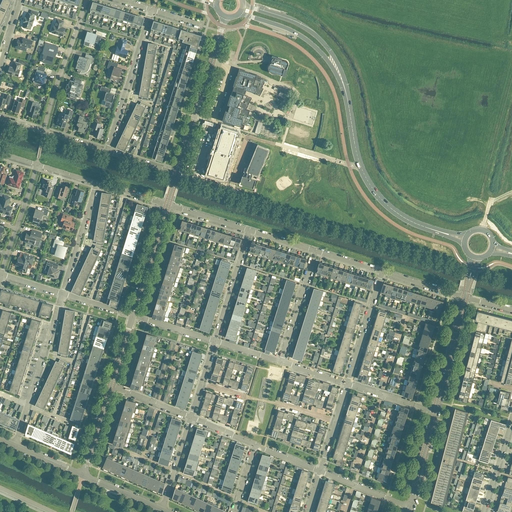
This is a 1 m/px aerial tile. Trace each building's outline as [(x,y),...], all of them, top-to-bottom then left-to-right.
[(94,15),(98,3),(93,2),(89,13),(94,15)] [(99,16),(102,5),(98,3),(94,15),(99,16)] [(103,17),(107,6),(102,5),(99,16),(103,17)] [(108,19),(112,8),(107,6),(103,17),(108,19)] [(113,20),(116,9),(112,8),(108,19),(113,20)] [(117,22),(121,11),(116,9),(113,20),(117,22)] [(34,19),(34,18),(35,15),(38,16),(39,13),(31,10),(30,14),(27,13),(26,16),(25,16),(23,24),(24,24),(23,27),(30,29),(31,26),(32,26),(34,19)] [(122,23),(125,12),(121,11),(117,22),(122,23)] [(126,25),(130,13),(125,12),(122,23),(126,25)] [(131,26),(135,15),(130,13),(126,25),(131,26)] [(136,28),(139,16),(135,15),(131,26),(136,28)] [(140,29),(144,18),(139,16),(136,28),(140,29)] [(61,27),(63,21),(57,19),(55,25),(54,25),(54,26),(53,26),(53,27),(52,28),(52,29),(52,30),(52,31),(52,32),(52,33),(62,36),(65,28),(61,27)] [(155,34),(159,22),(154,21),(150,32),(155,34)] [(160,35),(163,24),(159,22),(155,34),(160,35)] [(164,36),(168,25),(163,24),(160,35),(164,36)] [(169,38),(172,27),(168,25),(164,36),(169,38)] [(173,39),(177,28),(172,27),(169,38),(173,39)] [(178,41),(182,29),(177,28),(173,39),(178,41)] [(197,35),(196,35),(195,36),(194,33),(182,29),(178,41),(179,40),(188,42),(187,45),(197,48),(200,36),(198,36),(197,35)] [(99,43),(101,36),(87,32),(88,32),(84,45),(89,46),(90,41),(94,43),(94,42),(99,43)] [(30,49),(31,45),(32,41),(23,38),(22,42),(18,40),(16,48),(26,51),(27,48),(30,49)] [(128,51),(124,49),(127,40),(121,39),(118,47),(117,47),(116,50),(115,51),(115,53),(113,59),(118,61),(119,56),(121,56),(121,57),(126,58),(128,51)] [(55,57),(57,51),(58,47),(46,43),(43,53),(45,54),(43,61),(48,63),(48,62),(52,64),(54,56),(55,57)] [(89,68),(90,64),(92,64),(94,56),(86,54),(85,58),(80,56),(79,56),(77,62),(78,62),(76,68),(78,68),(77,71),(78,71),(78,72),(79,72),(80,73),(80,74),(80,73),(81,73),(82,73),(83,73),(84,73),(85,72),(86,72),(87,71),(88,70),(88,69),(89,69),(89,68)] [(285,61),(284,61),(281,60),(282,59),(272,55),(271,58),(270,62),(271,63),(270,63),(270,64),(269,64),(269,65),(269,66),(268,66),(268,67),(268,68),(268,69),(269,70),(269,71),(270,72),(271,73),(272,74),(273,74),(274,74),(275,74),(276,74),(282,76),(285,77),(287,69),(287,66),(288,66),(288,65),(288,64),(288,63),(288,62),(287,62),(287,61),(286,61),(285,61)] [(8,73),(18,76),(20,70),(19,70),(21,64),(23,65),(24,61),(19,60),(18,63),(14,62),(13,68),(10,67),(8,73)] [(120,74),(122,69),(117,68),(118,64),(109,61),(107,68),(113,70),(110,79),(114,80),(113,81),(119,83),(118,83),(119,78),(118,78),(119,74),(120,74)] [(46,77),(46,75),(44,74),(45,69),(38,67),(36,72),(35,77),(33,78),(32,80),(34,83),(36,84),(38,83),(43,84),(45,84),(47,77),(46,77)] [(188,75),(190,71),(180,68),(177,67),(176,71),(178,72),(188,75)] [(252,98),(244,94),(246,90),(251,92),(259,96),(263,89),(262,88),(266,80),(257,75),(248,72),(239,69),(237,76),(236,76),(233,86),(234,86),(231,95),(230,95),(227,104),(228,105),(226,111),(225,110),(222,121),(232,124),(241,126),(242,123),(245,125),(247,126),(250,116),(248,115),(249,111),(246,109),(252,98)] [(79,97),(83,84),(81,83),(82,80),(74,78),(73,81),(70,80),(69,84),(67,84),(66,89),(67,89),(66,93),(69,94),(68,97),(75,100),(76,97),(79,97)] [(112,103),(114,94),(110,93),(111,89),(101,86),(100,90),(106,92),(104,100),(106,101),(105,106),(110,107),(111,102),(112,103)] [(147,100),(149,93),(140,91),(139,96),(142,96),(142,99),(147,100)] [(8,105),(11,96),(4,94),(3,98),(0,97),(0,106),(4,108),(5,104),(8,105)] [(23,109),(26,100),(20,98),(19,101),(15,100),(12,111),(19,113),(20,108),(23,109)] [(37,112),(38,108),(35,107),(35,106),(36,103),(30,101),(27,110),(30,111),(29,116),(35,118),(37,114),(38,113),(37,112)] [(143,112),(147,105),(141,102),(140,105),(137,104),(135,108),(143,112)] [(178,107),(168,104),(166,104),(165,108),(167,109),(177,112),(178,107)] [(141,116),(143,112),(135,108),(133,112),(141,116)] [(65,127),(68,118),(71,118),(73,111),(68,110),(66,111),(65,114),(62,113),(59,114),(57,123),(59,126),(60,126),(65,127)] [(297,122),(304,124),(308,112),(302,110),(297,122)] [(139,121),(141,116),(133,112),(131,117),(139,121)] [(85,133),(88,122),(84,121),(84,119),(85,118),(85,117),(84,117),(84,116),(83,116),(80,115),(80,114),(77,113),(73,125),(79,127),(78,131),(77,131),(85,133)] [(137,125),(139,121),(131,117),(129,121),(137,125)] [(135,129),(137,125),(129,121),(127,125),(135,129)] [(101,138),(103,129),(100,128),(101,124),(94,122),(92,128),(96,129),(93,136),(101,138)] [(161,122),(159,127),(161,127),(171,130),(173,126),(163,123),(161,122)] [(254,134),(259,136),(263,125),(258,123),(254,134)] [(133,134),(135,129),(127,125),(125,130),(133,134)] [(222,128),(207,173),(223,178),(238,133),(222,128)] [(131,138),(133,134),(125,130),(122,134),(131,138)] [(129,142),(131,138),(122,134),(120,139),(129,142)] [(168,140),(158,136),(156,136),(154,140),(157,141),(167,144),(168,140)] [(127,147),(129,142),(120,139),(118,143),(127,147)] [(124,151),(127,147),(118,143),(116,147),(124,151)] [(257,175),(268,150),(258,146),(247,171),(248,171),(246,177),(242,175),(239,184),(250,187),(249,188),(250,188),(250,187),(253,188),(254,186),(256,180),(251,178),(253,173),(257,175)] [(162,161),(164,153),(154,150),(152,158),(162,161)] [(20,184),(23,173),(16,171),(14,177),(14,176),(13,177),(13,178),(10,177),(7,185),(14,187),(15,188),(17,189),(18,188),(19,188),(19,187),(20,187),(20,185),(20,184)] [(54,186),(51,185),(52,182),(44,179),(43,182),(44,183),(42,190),(45,191),(44,196),(50,198),(54,186)] [(66,197),(69,187),(62,185),(61,188),(58,187),(55,196),(61,198),(62,195),(66,197)] [(81,202),(84,192),(77,190),(76,194),(74,195),(72,194),(69,204),(76,205),(77,201),(81,202)] [(8,206),(10,197),(3,195),(1,204),(0,203),(0,211),(7,214),(7,215),(10,216),(11,213),(10,213),(12,207),(8,206)] [(145,215),(147,207),(137,204),(135,211),(145,215)] [(41,219),(43,214),(47,216),(49,209),(42,208),(41,211),(35,209),(34,214),(35,214),(34,218),(33,218),(31,222),(39,224),(41,218),(41,219)] [(68,221),(70,216),(63,214),(61,221),(64,222),(62,228),(66,229),(65,230),(66,230),(68,231),(69,231),(69,230),(72,231),(74,223),(68,221)] [(184,232),(187,222),(182,220),(179,230),(184,232)] [(40,241),(42,233),(32,230),(30,235),(26,233),(25,238),(24,241),(28,242),(28,244),(30,244),(31,244),(34,244),(35,241),(36,240),(40,241)] [(102,245),(104,237),(95,236),(94,241),(97,241),(96,244),(102,245)] [(239,248),(241,239),(236,237),(233,247),(239,248)] [(63,258),(67,247),(63,246),(64,242),(55,240),(53,247),(57,248),(55,255),(63,258)] [(253,254),(257,244),(252,242),(248,252),(253,254)] [(185,253),(186,248),(175,244),(173,249),(182,252),(185,253)] [(258,255),(262,245),(257,244),(253,254),(258,255)] [(263,257),(266,247),(262,245),(258,255),(263,257)] [(98,256),(101,249),(96,246),(94,249),(92,247),(90,252),(98,256)] [(268,258),(271,248),(266,247),(263,257),(268,258)] [(273,260),(276,250),(271,248),(268,258),(273,260)] [(278,261),(281,251),(276,250),(273,260),(278,261)] [(283,263),(286,253),(281,251),(278,261),(283,263)] [(96,260),(98,256),(90,252),(88,256),(96,260)] [(288,264),(291,254),(286,253),(283,263),(288,264)] [(23,254),(22,258),(18,257),(16,265),(19,266),(18,270),(29,274),(34,257),(23,254)] [(181,262),(183,258),(181,257),(172,254),(170,259),(179,262),(181,262)] [(293,266),(296,256),(291,254),(288,264),(293,266)] [(94,265),(96,260),(88,256),(86,261),(94,265)] [(298,267),(301,257),(296,256),(293,266),(298,267)] [(303,269),(306,259),(301,257),(298,267),(303,269)] [(227,260),(222,258),(221,261),(219,260),(218,265),(220,265),(229,268),(230,263),(227,262),(227,260)] [(57,277),(59,271),(58,270),(58,269),(57,269),(58,265),(48,261),(45,270),(49,271),(47,275),(51,276),(51,278),(55,279),(55,277),(56,278),(56,277),(57,277)] [(92,269),(94,265),(86,261),(84,265),(92,269)] [(321,275),(324,265),(319,263),(316,273),(321,275)] [(90,273),(92,269),(84,265),(82,269),(90,273)] [(326,276),(329,266),(324,265),(321,275),(326,276)] [(331,278),(334,268),(329,266),(326,276),(331,278)] [(336,279),(339,269),(334,268),(331,278),(336,279)] [(88,278),(90,273),(82,269),(79,274),(88,278)] [(179,272),(176,272),(167,269),(166,274),(177,277),(179,272)] [(340,281),(344,271),(339,269),(336,279),(340,281)] [(345,282),(349,272),(344,271),(340,281),(345,282)] [(344,286),(349,287),(350,284),(353,274),(349,272),(345,282),(344,286)] [(86,282),(88,278),(79,274),(77,278),(86,282)] [(175,282),(177,277),(166,274),(164,279),(175,282)] [(350,284),(349,287),(354,289),(355,285),(358,275),(353,274),(350,284)] [(360,287),(363,277),(358,275),(355,285),(360,287)] [(365,288),(368,278),(363,277),(360,287),(365,288)] [(84,286),(86,282),(77,278),(75,283),(84,286)] [(370,290),(373,280),(368,278),(365,288),(370,290)] [(174,287),(175,282),(164,279),(163,283),(174,287)] [(82,291),(84,286),(75,283),(73,287),(82,291)] [(172,292),(174,287),(163,283),(161,288),(172,292)] [(385,294),(388,285),(383,283),(380,293),(385,294)] [(395,300),(398,288),(393,286),(390,296),(390,298),(395,300)] [(80,295),(82,291),(73,287),(71,291),(80,295)] [(170,297),(172,292),(161,288),(159,293),(169,296),(170,297)] [(400,301),(400,299),(403,289),(398,288),(395,300),(400,301)] [(8,303),(12,292),(7,291),(3,302),(8,303)] [(13,305),(17,294),(12,292),(8,303),(13,305)] [(19,306),(22,296),(17,294),(13,305),(19,306)] [(24,308),(27,297),(22,296),(19,306),(24,308)] [(29,310),(32,299),(27,297),(24,308),(29,310)] [(169,302),(167,301),(158,298),(156,303),(166,306),(168,307),(169,302)] [(434,312),(435,309),(438,300),(433,298),(430,308),(429,310),(434,312)] [(34,311),(37,300),(32,299),(29,310),(34,311)] [(218,302),(209,300),(207,299),(206,304),(207,305),(217,307),(218,302)] [(39,313),(43,302),(37,300),(34,311),(39,313)] [(440,311),(443,302),(438,300),(435,309),(440,311)] [(44,314),(48,304),(43,302),(39,313),(44,314)] [(168,307),(166,306),(156,303),(155,308),(164,311),(166,311),(168,307)] [(50,316),(53,305),(48,304),(44,314),(50,316)] [(247,308),(244,308),(244,307),(236,305),(234,309),(243,312),(245,313),(247,308)] [(164,316),(166,311),(164,311),(155,308),(153,313),(164,316)] [(10,316),(11,312),(2,310),(1,315),(14,319),(14,318),(10,316)] [(491,319),(492,314),(477,311),(476,315),(491,319)] [(163,321),(164,316),(153,313),(152,318),(163,321)] [(402,316),(394,313),(393,316),(396,317),(395,320),(400,322),(402,316)] [(494,327),(497,316),(492,314),(491,319),(490,324),(489,326),(494,327)] [(490,324),(491,319),(476,315),(474,320),(478,321),(488,323),(488,324),(490,324)] [(109,330),(111,323),(101,319),(99,327),(109,330)] [(7,327),(8,323),(0,320),(0,326),(10,329),(11,328),(7,327)] [(485,333),(488,324),(488,323),(478,321),(476,330),(475,330),(475,331),(485,333)] [(37,332),(38,327),(26,323),(25,324),(30,326),(28,329),(37,332)] [(434,332),(435,326),(426,323),(424,329),(434,332)] [(432,337),(434,332),(424,329),(422,334),(432,337)] [(233,343),(236,335),(227,332),(226,337),(230,338),(229,342),(233,343)] [(34,342),(35,337),(22,333),(22,334),(26,336),(25,340),(34,342)] [(156,342),(158,337),(147,334),(145,339),(154,342),(156,342)] [(431,342),(432,337),(422,334),(421,339),(431,342)] [(429,347),(431,342),(421,339),(419,344),(429,347)] [(30,353),(32,347),(19,343),(19,345),(23,346),(22,350),(30,353)] [(155,347),(153,346),(144,344),(142,349),(151,351),(153,352),(155,347)] [(427,352),(429,347),(419,344),(418,349),(427,352)] [(274,352),(275,347),(267,345),(265,349),(266,350),(265,353),(269,354),(270,351),(274,352)] [(67,357),(68,349),(59,348),(58,353),(61,353),(61,356),(67,357)] [(200,360),(202,354),(197,353),(198,350),(192,348),(191,352),(193,352),(191,357),(200,360)] [(153,352),(151,351),(142,349),(141,353),(150,356),(152,357),(153,352)] [(426,357),(427,352),(418,349),(416,354),(426,357)] [(27,363),(29,358),(16,354),(16,355),(20,356),(19,360),(27,363)] [(424,363),(426,358),(426,357),(416,354),(414,360),(424,363)] [(227,367),(229,361),(217,357),(217,358),(214,369),(220,370),(221,365),(227,367)] [(150,362),(148,361),(139,358),(138,363),(147,366),(149,367),(150,362)] [(62,370),(66,362),(60,359),(59,362),(56,361),(54,366),(62,370)] [(422,368),(424,363),(414,360),(413,365),(422,368)] [(239,371),(241,365),(229,361),(227,367),(226,372),(231,374),(233,369),(239,371)] [(147,372),(149,367),(147,366),(138,363),(136,368),(147,372)] [(24,373),(26,368),(13,364),(12,365),(17,367),(15,371),(24,373)] [(250,380),(253,369),(254,369),(241,365),(239,371),(245,373),(244,378),(250,380)] [(421,373),(422,368),(413,365),(411,370),(421,373)] [(60,374),(62,370),(54,366),(52,370),(60,374)] [(146,376),(147,372),(136,368),(135,373),(146,376)] [(218,376),(220,370),(214,369),(211,379),(210,379),(219,382),(219,384),(218,383),(218,384),(223,385),(222,385),(223,383),(222,383),(224,378),(224,377),(218,376)] [(58,378),(60,374),(52,370),(50,374),(58,378)] [(419,378),(421,373),(411,370),(409,375),(419,378)] [(236,381),(230,379),(231,374),(226,372),(224,377),(224,378),(222,383),(223,383),(231,386),(230,387),(229,387),(234,389),(236,381)] [(144,381),(146,376),(135,373),(133,378),(142,381),(144,381)] [(300,383),(303,375),(299,374),(298,374),(299,375),(299,376),(290,373),(289,373),(290,374),(287,384),(293,386),(294,381),(300,383)] [(370,376),(367,376),(359,373),(357,378),(362,379),(360,383),(367,385),(370,376)] [(21,384),(22,378),(10,374),(9,376),(13,377),(12,381),(21,384)] [(56,383),(58,378),(50,374),(48,379),(56,383)] [(311,392),(314,381),(306,378),(306,377),(307,377),(303,375),(300,383),(307,385),(305,390),(311,392)] [(418,383),(419,378),(409,375),(408,380),(418,383)] [(193,384),(194,379),(185,376),(183,376),(182,381),(193,384)] [(141,386),(143,386),(145,381),(144,381),(142,381),(133,378),(132,383),(141,386)] [(246,390),(250,380),(244,378),(242,383),(236,381),(234,389),(238,390),(237,389),(237,388),(247,391),(246,390)] [(54,387),(56,383),(48,379),(46,383),(54,387)] [(416,388),(418,383),(408,380),(406,385),(416,388)] [(191,389),(193,384),(182,381),(180,385),(182,386),(191,389)] [(324,390),(326,383),(322,381),(322,382),(323,382),(322,383),(314,381),(311,392),(316,393),(318,388),(324,390)] [(52,391),(54,387),(46,383),(44,387),(52,391)] [(334,399),(338,388),(329,385),(330,384),(331,384),(326,383),(324,390),(330,392),(328,397),(334,399)] [(290,394),(293,386),(287,384),(283,398),(282,398),(291,401),(291,402),(290,402),(294,404),(297,395),(296,395),(296,396),(290,394)] [(18,394),(19,389),(6,385),(6,386),(10,387),(9,391),(18,394)] [(414,394),(416,388),(406,385),(405,391),(414,394)] [(50,396),(52,391),(44,387),(42,392),(50,396)] [(307,403),(311,392),(305,390),(303,395),(300,394),(299,396),(297,395),(294,404),(298,405),(297,404),(299,400),(307,403)] [(498,398),(495,397),(493,402),(502,404),(505,391),(500,390),(498,398)] [(413,399),(414,394),(405,391),(403,396),(413,399)] [(508,401),(510,393),(505,391),(502,404),(507,406),(507,405),(508,405),(509,401),(508,401)] [(48,400),(50,396),(42,392),(40,396),(48,400)] [(217,402),(219,396),(219,394),(220,395),(220,394),(215,393),(216,393),(215,395),(206,392),(207,392),(203,403),(209,405),(211,400),(217,402)] [(321,401),(315,399),(316,393),(311,392),(307,403),(316,405),(315,407),(314,407),(318,408),(321,401)] [(360,402),(363,394),(357,392),(356,396),(352,394),(351,399),(360,402)] [(46,404),(48,400),(40,396),(38,401),(46,404)] [(229,405),(231,398),(227,396),(227,397),(227,398),(219,396),(217,402),(215,407),(221,409),(222,403),(229,405)] [(331,410),(334,399),(328,397),(327,402),(321,401),(318,408),(323,409),(322,409),(322,408),(332,410),(331,410)] [(239,414),(242,403),(243,404),(243,403),(234,400),(234,399),(235,399),(231,398),(229,405),(235,407),(233,412),(239,414)] [(44,409),(46,404),(38,401),(35,405),(44,409)] [(207,410),(209,405),(203,403),(200,414),(199,414),(208,417),(208,418),(207,418),(212,420),(211,419),(212,418),(213,412),(207,410)] [(136,408),(134,408),(125,405),(123,410),(132,412),(135,413),(136,408)] [(408,414),(410,409),(400,406),(398,411),(408,414)] [(225,416),(219,414),(221,409),(215,407),(213,412),(212,418),(220,421),(220,422),(219,422),(223,423),(225,416)] [(466,419),(468,412),(455,408),(453,416),(466,419)] [(288,421),(291,413),(287,411),(287,412),(288,412),(287,413),(278,410),(278,411),(279,411),(274,425),(280,427),(283,419),(289,420),(288,421)] [(407,419),(408,414),(398,411),(397,416),(407,419)] [(235,425),(239,414),(233,412),(231,418),(225,416),(223,423),(227,425),(227,424),(226,424),(227,423),(236,426),(236,425),(235,425)] [(298,432),(302,421),(293,418),(294,414),(295,414),(291,413),(288,421),(291,422),(291,424),(294,425),(292,430),(298,432)] [(10,427),(13,417),(8,415),(4,424),(10,427)] [(407,419),(397,416),(394,415),(393,420),(405,424),(407,419)] [(464,426),(466,419),(453,416),(451,423),(464,426)] [(16,429),(19,419),(13,417),(10,427),(16,429)] [(180,426),(181,421),(172,418),(170,418),(169,423),(171,423),(180,426)] [(132,423),(129,422),(120,419),(119,424),(130,428),(132,423)] [(403,429),(405,424),(393,420),(391,426),(394,426),(403,429)] [(505,428),(506,425),(491,420),(489,426),(499,429),(499,426),(505,428)] [(311,430),(314,423),(310,422),(309,422),(310,422),(310,423),(302,421),(298,432),(304,434),(305,429),(311,430)] [(75,439),(79,425),(73,423),(72,428),(69,437),(75,439)] [(322,439),(325,429),(326,429),(326,428),(317,426),(317,424),(318,424),(314,423),(311,430),(318,432),(316,438),(322,439)] [(463,434),(464,426),(451,423),(449,430),(463,434)] [(31,436),(35,426),(29,424),(26,433),(31,436)] [(129,433),(130,428),(119,424),(117,429),(129,433)] [(41,429),(42,427),(36,425),(35,426),(31,436),(37,438),(41,429)] [(279,432),(280,427),(274,425),(271,435),(270,435),(283,439),(285,434),(279,432)] [(402,435),(403,429),(394,426),(392,432),(402,435)] [(497,434),(499,429),(489,426),(487,431),(497,434)] [(207,437),(208,432),(209,430),(205,429),(204,430),(197,428),(196,433),(205,436),(207,437)] [(46,431),(41,429),(37,438),(42,440),(46,431)] [(127,438),(129,433),(117,429),(116,434),(125,437),(127,438)] [(295,443),(298,432),(292,430),(291,436),(285,434),(283,439),(295,443)] [(461,441),(463,434),(449,430),(447,438),(461,441)] [(52,434),(46,431),(42,440),(48,443),(52,434)] [(495,440),(497,434),(487,431),(485,437),(495,440)] [(57,436),(58,434),(52,432),(52,434),(48,443),(53,445),(57,436)] [(308,441),(302,439),(304,434),(298,432),(295,443),(306,447),(308,441)] [(400,440),(402,435),(392,432),(390,437),(400,440)] [(127,438),(125,437),(116,434),(114,439),(123,442),(125,442),(126,442),(127,438)] [(63,438),(57,436),(53,445),(59,448),(63,438)] [(71,453),(75,439),(69,437),(68,441),(64,450),(71,453)] [(398,445),(400,440),(390,437),(389,442),(398,445)] [(493,446),(495,440),(485,437),(484,443),(493,446)] [(64,450),(68,441),(63,438),(59,448),(64,450)] [(318,450),(322,439),(316,438),(314,443),(308,441),(306,447),(319,451),(319,450),(318,450)] [(459,448),(461,441),(447,438),(446,445),(459,448)] [(124,447),(125,442),(123,442),(114,439),(113,444),(122,447),(124,447)] [(243,451),(245,446),(241,445),(241,444),(237,442),(236,444),(234,448),(243,451)] [(397,450),(398,445),(389,442),(387,447),(397,450)] [(491,452),(493,446),(484,443),(482,449),(491,452)] [(457,456),(459,448),(446,445),(444,452),(457,456)] [(395,455),(397,450),(387,447),(386,452),(395,455)] [(202,451),(200,451),(191,448),(190,453),(199,456),(201,456),(202,451)] [(490,457),(491,452),(482,449),(480,454),(490,457)] [(394,460),(395,455),(386,452),(384,457),(394,460)] [(456,460),(456,458),(457,456),(444,452),(443,456),(442,459),(455,463),(456,460)] [(342,460),(343,456),(334,453),(333,458),(337,459),(335,464),(340,466),(342,467),(344,461),(342,460)] [(274,457),(270,455),(269,457),(262,454),(261,459),(270,462),(272,463),(274,457)] [(490,457),(480,454),(478,454),(476,459),(488,463),(490,457)] [(110,470),(112,461),(112,460),(113,458),(112,458),(108,456),(107,457),(104,467),(110,470)] [(394,460),(384,457),(382,457),(380,462),(392,466),(394,460)] [(199,461),(197,461),(188,458),(187,463),(198,466),(199,461)] [(453,470),(455,463),(442,459),(440,467),(453,470)] [(390,471),(392,466),(380,462),(378,467),(381,468),(390,471)] [(196,471),(198,466),(187,463),(185,468),(194,470),(196,471)] [(451,477),(453,470),(440,467),(438,474),(451,477)] [(389,476),(390,471),(381,468),(379,473),(389,476)] [(482,480),(484,474),(475,471),(473,477),(482,480)] [(386,484),(389,476),(379,473),(377,480),(386,484)] [(450,484),(451,477),(438,474),(436,481),(450,484)] [(481,486),(482,480),(473,477),(471,483),(481,486)] [(333,489),(335,482),(330,480),(330,482),(325,481),(324,486),(333,489)] [(448,491),(450,484),(436,481),(434,488),(448,491)] [(479,492),(481,486),(471,483),(469,489),(479,492)] [(511,494),(511,486),(505,484),(503,492),(511,494)] [(178,500),(180,491),(181,490),(175,488),(172,497),(178,500)] [(446,498),(448,491),(434,488),(433,495),(446,498)] [(477,497),(479,492),(469,489),(467,494),(477,497)] [(183,502),(186,493),(180,491),(178,500),(183,502)] [(511,502),(511,494),(503,492),(501,499),(511,502)] [(188,505),(191,496),(191,495),(186,493),(183,502),(188,505)] [(475,503),(477,497),(467,494),(465,500),(475,503)] [(446,499),(446,498),(433,495),(431,502),(444,506),(444,504),(445,501),(446,499)] [(193,507),(196,498),(196,497),(191,496),(188,505),(193,507)] [(249,496),(248,501),(259,504),(261,500),(258,499),(249,496)] [(380,506),(381,500),(372,497),(370,503),(380,506)] [(199,510),(201,501),(202,500),(196,498),(193,507),(199,510)] [(511,511),(511,506),(511,502),(501,499),(498,507),(511,511)] [(473,509),(475,503),(465,500),(464,506),(473,509)] [(204,511),(207,501),(206,502),(201,501),(199,510),(204,511)] [(203,511),(209,511),(212,506),(213,503),(207,501),(204,511),(203,511)] [(378,511),(380,506),(370,503),(368,508),(378,511)]
